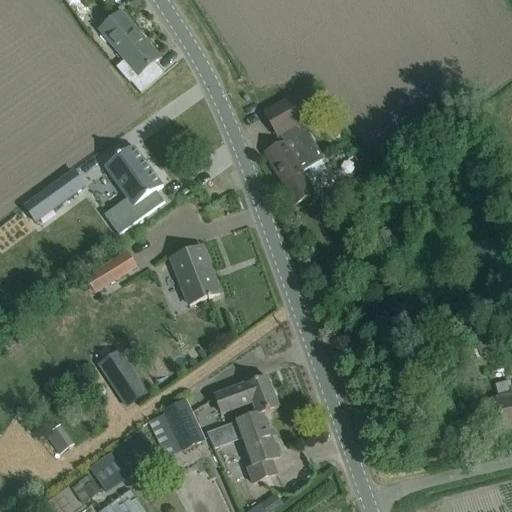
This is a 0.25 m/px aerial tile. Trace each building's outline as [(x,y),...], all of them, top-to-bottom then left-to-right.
[(120,13),(105,26),(98,32),(124,62),(116,68),(129,85),(131,84),(140,95),(163,75),(154,63),(159,59),(120,13)] [(266,108),(283,95),(276,87),(260,100),(266,108)] [(307,89),(281,104),(263,114),(281,145),(264,154),(294,206),(314,194),(302,173),(323,161),(302,124),(321,113),(307,89)] [(203,93),(177,104),(193,143),(220,132),(203,93)] [(133,147),(104,168),(127,200),(104,217),(119,236),(164,204),(156,192),(162,188),(133,147)] [(72,172),(24,207),(27,212),(35,224),(84,188),(72,172)] [(200,249),(181,256),(171,260),(189,306),(217,295),(200,249)] [(127,252),(85,278),(96,295),(138,269),(127,252)] [(381,329),(374,329),(371,334),(374,339),(381,339),(383,334),(381,329)] [(471,336),(480,359),(495,353),(487,330),(471,336)] [(202,350),(198,353),(202,359),(207,356),(202,350)] [(128,364),(107,378),(126,407),(147,394),(128,364)] [(262,415),(278,409),(266,378),(238,389),(214,398),(221,415),(252,404),(256,416),(256,417),(262,415)] [(79,390),(82,402),(92,400),(88,387),(79,390)] [(511,428),(511,389),(510,390),(511,396),(496,400),(504,431),(511,428)] [(55,394),(40,404),(57,429),(72,418),(55,394)] [(164,416),(150,423),(163,452),(155,456),(158,463),(204,442),(185,402),(162,413),(164,416)] [(278,459),(262,415),(256,417),(256,416),(236,424),(252,467),(246,470),(252,485),(276,476),(271,462),(278,459)] [(117,500),(122,511),(160,511),(150,486),(117,500)] [(275,496),(252,511),(273,511),(282,506),(275,496)]
